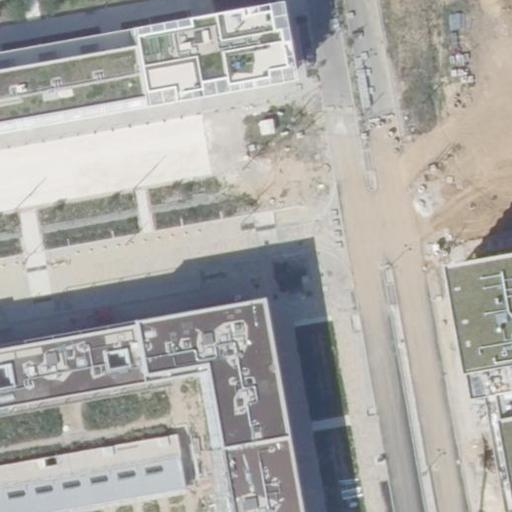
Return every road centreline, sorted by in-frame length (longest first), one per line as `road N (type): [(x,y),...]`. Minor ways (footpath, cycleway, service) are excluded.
road 1 (unclassified): [(0,293),(362,223)]
road 2 (tertiary): [(460,511),(410,216)]
road 3 (tertiary): [(362,223),(413,511)]
road 4 (tertiary): [(322,0),(362,223)]
road 5 (tertiary): [(410,216),(374,0)]
